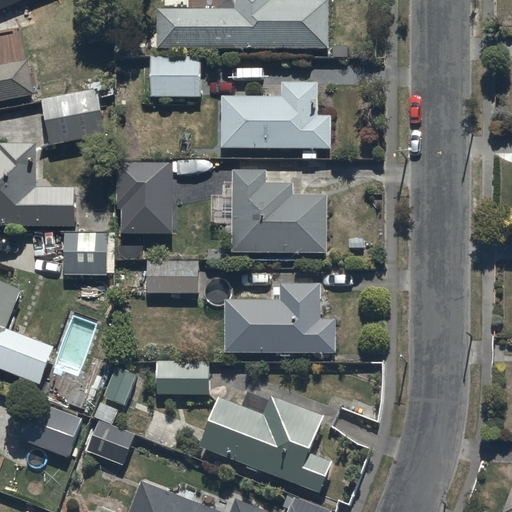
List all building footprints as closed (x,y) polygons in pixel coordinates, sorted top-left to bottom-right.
[(0,0),(0,11),(27,0),(0,0)] [(161,8),(161,47),(332,47),(331,0),(239,0),(239,8),(161,8)] [(205,56),(153,55),(153,96),(205,96),(205,56)] [(0,100),(39,93),(32,59),(0,65),(0,100)] [(225,96),(225,147),(304,147),(304,158),(318,158),(318,148),(336,148),(336,115),(322,115),(322,80),(285,80),(285,96),(225,96)] [(44,95),(51,144),(109,136),(102,87),(44,95)] [(0,224),(80,226),(80,185),(40,185),(40,140),(1,140),(1,147),(0,146),(0,224)] [(126,233),(178,233),(177,161),(121,161),(121,208),(126,208),(126,233)] [(268,169),(236,169),(236,252),(332,251),(331,195),(296,195),(296,182),(269,182),(268,169)] [(67,232),(67,274),(110,274),(111,232),(67,232)] [(151,261),(151,293),(202,293),(202,261),(151,261)] [(0,366),(44,383),(58,345),(10,328),(25,288),(0,278),(0,366)] [(229,298),(228,351),(340,351),(340,318),(325,318),(326,282),(284,282),(284,287),(276,287),(276,294),(284,294),(284,298),(229,298)] [(160,359),(159,393),(213,394),(213,360),(160,359)] [(117,364),(106,396),(129,405),(142,374),(117,364)] [(221,394),(201,444),(324,492),(337,461),(316,452),(331,416),(275,394),(272,399),(251,391),(246,404),(221,394)] [(32,398),(18,436),(71,456),(86,418),(32,398)] [(100,418),(88,450),(127,466),(140,434),(100,418)] [(229,511),(145,479),(132,511),(273,511),(274,510),(238,496),(231,511),(229,511)] [(296,497),(290,511),(334,511),(335,511),(296,497)]
